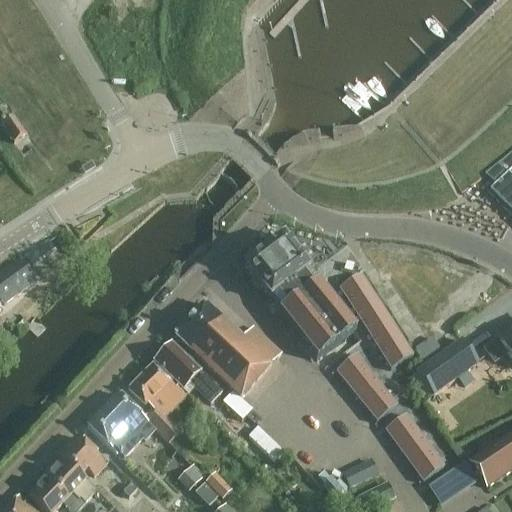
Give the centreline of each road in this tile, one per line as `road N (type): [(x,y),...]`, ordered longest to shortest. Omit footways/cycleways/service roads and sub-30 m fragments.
road 1 (residential): [(0,492),(281,190)]
road 2 (tertiary): [(511,265),(434,231),(322,220),(281,190)]
road 3 (unclassified): [(144,157),(40,0)]
road 4 (tertiary): [(0,248),(144,157)]
road 5 (tertiary): [(281,190),(218,137),(144,157)]
